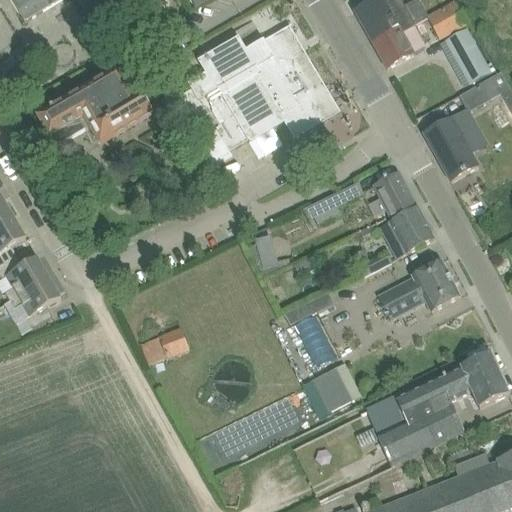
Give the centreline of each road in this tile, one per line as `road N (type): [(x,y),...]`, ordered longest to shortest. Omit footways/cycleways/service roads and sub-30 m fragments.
road 1 (residential): [(86,274),(227,209),(261,215),(330,185),(361,155),(407,133)]
road 2 (residential): [(213,511),(86,274)]
road 3 (tertiary): [(511,319),(407,133)]
road 4 (residential): [(86,274),(70,266),(0,146)]
road 5 (tertiary): [(407,133),(329,0)]
